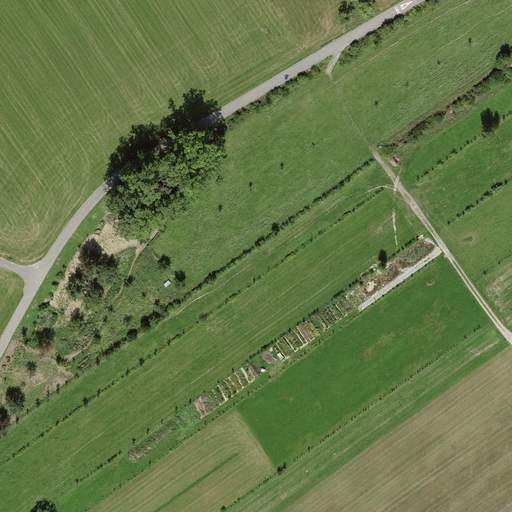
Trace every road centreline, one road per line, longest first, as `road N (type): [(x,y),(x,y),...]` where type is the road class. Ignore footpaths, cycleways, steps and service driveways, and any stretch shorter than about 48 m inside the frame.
road 1 (unclassified): [(0,349),(80,213),(123,171),(257,91)]
road 2 (track): [(511,338),(383,162)]
road 3 (residential): [(257,91),(414,0)]
